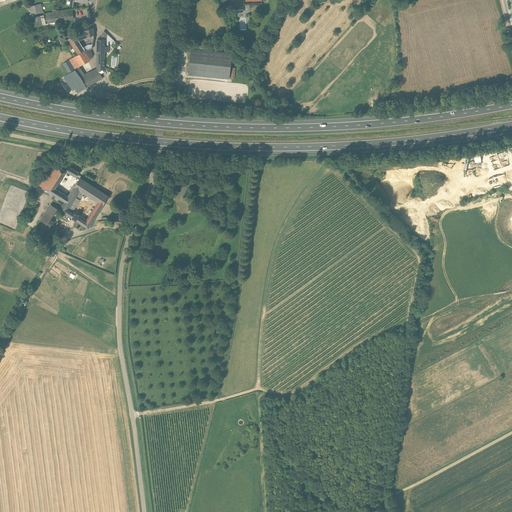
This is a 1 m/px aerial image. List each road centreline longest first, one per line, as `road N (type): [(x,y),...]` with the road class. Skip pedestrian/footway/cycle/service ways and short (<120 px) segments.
road 1 (motorway): [(511,104),(403,121),(270,128),(154,122),(0,97)]
road 2 (motorway): [(0,118),(109,137),(273,147),(511,124)]
road 3 (track): [(406,324),(418,256),(331,171),(280,242),(258,389)]
road 4 (track): [(511,432),(386,493),(406,324)]
road 5 (track): [(406,324),(357,343),(290,392),(258,389),(144,413)]
road 6 (unclassified): [(144,511),(119,337),(120,273),(131,232)]
road 7 (unclassified): [(154,170),(171,0)]
road 8 (unclassified): [(0,133),(154,170)]
